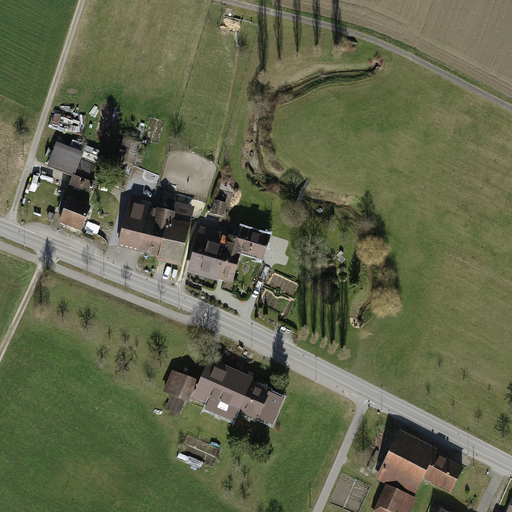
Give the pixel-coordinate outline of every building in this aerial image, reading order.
[(140,154),(141,142),(125,140),(123,152),(140,154)] [(86,153),(58,142),(49,164),(78,175),(86,153)] [(200,211),(134,194),(119,249),(185,266),(200,211)] [(86,229),(95,205),(74,197),(64,221),(86,229)] [(216,199),(212,212),(225,215),(229,203),(216,199)] [(242,238),(205,226),(191,272),(251,291),(260,260),(270,263),(278,237),(245,227),(242,238)] [(280,390),(217,361),(199,401),(207,404),(195,429),(230,445),(243,416),(265,425),(280,390)] [(206,384),(176,371),(166,394),(196,407),(199,401),(206,384)] [(443,455),(404,435),(381,479),(390,484),(421,499),(430,481),(442,457),(443,455)] [(457,494),(469,470),(442,457),(430,481),(457,494)] [(376,511),(414,511),(421,499),(390,484),(376,511)]
